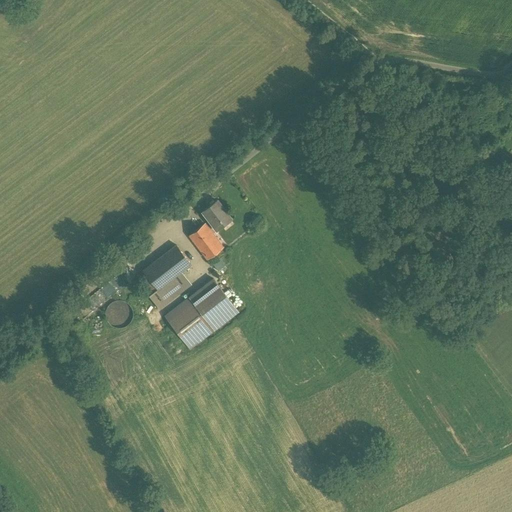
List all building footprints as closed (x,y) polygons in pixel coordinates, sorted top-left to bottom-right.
[(231,219),(217,199),(202,210),(211,223),(206,227),(212,234),(231,219)] [(206,227),(204,223),(189,235),(207,259),(222,247),(212,234),(206,227)] [(176,245),(135,276),(159,307),(179,291),(174,284),(176,283),(173,278),(180,272),(191,264),(176,245)] [(222,247),(207,259),(214,268),(230,256),(222,247)] [(189,284),(180,272),(173,278),(176,283),(174,284),(179,291),(189,284)] [(213,278),(197,290),(204,298),(195,305),(214,329),(238,310),(213,278)] [(197,290),(189,297),(195,305),(204,298),(197,290)] [(189,297),(165,315),(189,347),(214,329),(195,305),(189,297)] [(123,300),(118,299),(112,301),(108,304),(105,309),(105,314),(106,320),(110,324),(115,326),(121,327),(126,325),(130,321),(133,315),(132,310),(130,306),(127,302),(123,300)]
